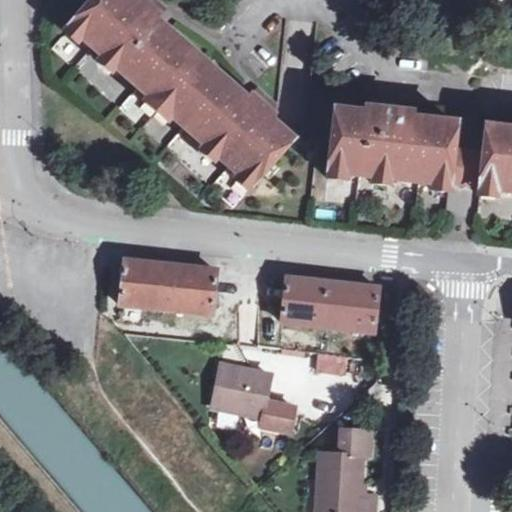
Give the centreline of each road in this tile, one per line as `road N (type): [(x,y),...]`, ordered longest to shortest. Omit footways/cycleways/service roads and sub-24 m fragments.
road 1 (unclassified): [(1,196),(43,211),(464,267)]
road 2 (residential): [(297,0),(394,82),(511,99)]
road 3 (residential): [(452,511),(464,267)]
road 4 (residential): [(1,196),(17,137),(12,0)]
